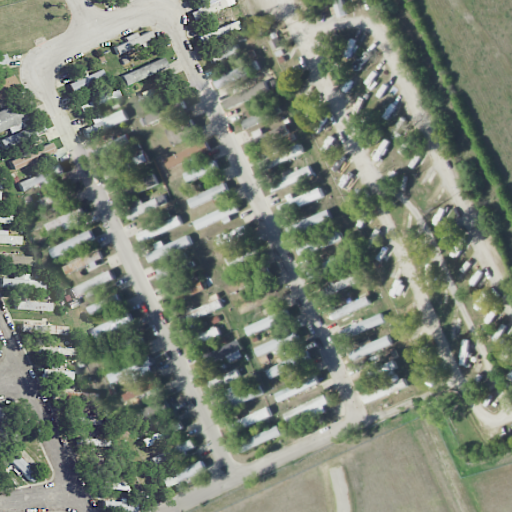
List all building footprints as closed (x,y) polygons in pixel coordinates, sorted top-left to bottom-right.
[(219,0),(190,12),(193,20),(226,6),(223,0),(219,0)] [(333,0),(336,17),(345,16),(342,0),(333,0)] [(197,36),(200,44),(239,29),(236,21),(197,36)] [(114,46),(116,53),(152,39),(149,31),(137,36),(135,32),(123,37),(125,42),(114,46)] [(208,54),(211,62),(240,52),(237,44),(208,54)] [(335,61),(334,50),(326,51),(328,62),(335,61)] [(259,69),(255,60),(214,79),(218,88),(259,69)] [(68,84),(71,92),(105,78),(100,69),(86,75),(84,70),(73,75),(75,81),(68,84)] [(0,98),(19,90),(13,74),(0,80),(0,98)] [(280,114),(268,82),(224,99),(228,108),(258,96),(261,105),(246,111),(249,118),(242,121),(245,128),(280,114)] [(81,114),(120,97),(116,89),(77,106),(81,114)] [(169,116),(171,121),(188,114),(182,100),(173,103),(172,99),(154,106),(156,112),(142,118),(145,126),(169,116)] [(28,125),(18,103),(0,110),(0,131),(8,129),(10,133),(28,125)] [(129,120),(124,110),(103,119),(101,114),(90,119),(92,125),(82,129),(86,138),(129,120)] [(174,145),(198,133),(191,118),(166,130),(174,145)] [(45,130),(40,121),(0,140),(0,141),(4,149),(45,130)] [(292,146),(288,138),(291,136),(285,124),(244,143),(249,152),(262,146),(264,151),(276,146),(279,152),(292,146)] [(95,157),(133,145),(130,137),(93,148),(95,157)] [(168,168),(210,151),(206,142),(164,159),(168,168)] [(55,152),(51,143),(9,160),(13,170),(55,152)] [(304,153),(300,145),(259,162),(262,170),(304,153)] [(104,172),(107,180),(148,161),(144,153),(104,172)] [(218,172),(215,162),(184,171),(186,181),(218,172)] [(269,184),(273,193),(313,174),(309,165),(269,184)] [(21,190),(63,175),(60,166),(18,181),(21,190)] [(117,202),(159,185),(155,174),(135,182),(133,178),(120,183),(122,189),(113,193),(117,202)] [(229,191),(225,183),(188,199),(192,208),(229,191)] [(42,206),(74,194),(71,187),(39,199),(42,206)] [(323,197),(320,188),(278,205),(281,214),(323,197)] [(164,196),(143,203),(143,201),(125,207),(128,218),(166,205),(164,196)] [(230,215),(239,212),(236,204),(194,219),(197,230),(231,218),(230,215)] [(79,210),(45,222),(48,232),(63,226),(65,230),(84,224),(79,210)] [(332,218),(328,210),(287,228),(291,237),(332,218)] [(0,221),(10,222),(10,215),(0,214),(0,221)] [(137,234),(141,243),(183,225),(179,216),(137,234)] [(229,266),(258,254),(254,245),(253,245),(245,225),(215,238),(219,247),(231,242),(236,252),(225,257),(229,266)] [(343,239),(338,229),(297,248),(301,258),(343,239)] [(20,236),(5,236),(6,230),(0,230),(0,243),(19,244),(20,236)] [(53,258),(95,240),(91,231),(49,249),(53,258)] [(192,247),(189,238),(147,251),(149,260),(192,247)] [(63,267),(66,274),(93,263),(93,262),(103,258),(100,251),(63,267)] [(305,270),(309,279),(351,262),(347,253),(305,270)] [(33,256),(0,254),(0,264),(33,265),(33,256)] [(189,270),(185,259),(155,269),(159,280),(189,270)] [(70,289),(73,297),(114,280),(110,271),(70,289)] [(224,285),(228,294),(262,280),(259,271),(224,285)] [(11,278),(0,278),(0,277),(0,287),(45,290),(46,281),(27,280),(28,273),(12,273),(11,278)] [(321,289),(324,296),(356,283),(354,276),(321,289)] [(234,307),(238,315),(279,297),(275,288),(234,307)] [(87,307),(91,315),(122,302),(118,294),(87,307)] [(334,319),(371,305),(368,297),(331,311),(334,319)] [(15,309),(51,312),(51,303),(15,301),(15,309)] [(223,309),(220,301),(177,317),(180,325),(223,309)] [(245,325),(248,334),(290,320),(287,312),(245,325)] [(133,322),(129,313),(91,329),(95,338),(133,322)] [(339,329),(342,338),(385,324),(382,315),(339,329)] [(21,332),(66,334),(67,326),(21,324),(21,332)] [(191,338),(204,332),(202,327),(189,333),(191,338)] [(189,339),(192,347),(221,335),(217,328),(189,339)] [(258,356),(299,339),(296,331),(255,348),(258,356)] [(98,352),(102,362),(140,345),(135,335),(98,352)] [(392,345),(388,336),(348,352),(352,361),(392,345)] [(197,355),(200,367),(228,358),(229,362),(244,357),(239,341),(197,355)] [(74,348),(37,347),(37,354),(74,355),(74,348)] [(311,359),(307,351),(266,370),(270,379),(311,359)] [(128,383),(155,372),(149,357),(108,374),(111,383),(126,377),(128,383)] [(394,361),(381,364),(381,361),(366,364),(369,377),(397,370),(394,361)] [(73,371),(56,370),(56,364),(44,363),(43,378),(72,379),(73,371)] [(208,382),(211,390),(240,377),(237,369),(208,382)] [(399,380),(394,369),(371,379),(376,390),(399,380)] [(274,391),(277,400),(320,387),(317,377),(274,391)] [(163,387),(160,379),(128,392),(131,400),(163,387)] [(408,387),(404,379),(363,396),(367,404),(408,387)] [(225,395),(227,400),(218,404),(222,412),(263,395),(259,385),(236,394),(235,391),(225,395)] [(55,400),(93,401),(93,393),(56,392),(55,400)] [(309,413),(312,419),(327,412),(324,406),(330,403),(326,394),(284,414),(288,423),(309,413)] [(147,426),(171,414),(164,399),(140,411),(147,426)] [(229,423),(232,432),(272,418),(268,409),(229,423)] [(25,434),(27,413),(0,410),(0,453),(2,439),(17,440),(18,433),(25,434)] [(100,417),(70,415),(69,423),(99,425),(100,417)] [(145,447),(184,428),(180,420),(141,439),(145,447)] [(282,435),(278,426),(237,444),(241,453),(282,435)] [(78,444),(110,447),(111,440),(78,437),(78,444)] [(188,455),(187,450),(195,448),(193,442),(150,455),(153,465),(188,455)] [(37,475),(10,448),(3,455),(31,482),(37,475)] [(165,488),(206,470),(202,461),(161,479),(165,488)] [(128,483),(97,482),(96,489),(128,490),(128,483)] [(136,502),(103,501),(103,511),(136,511),(136,502)]
